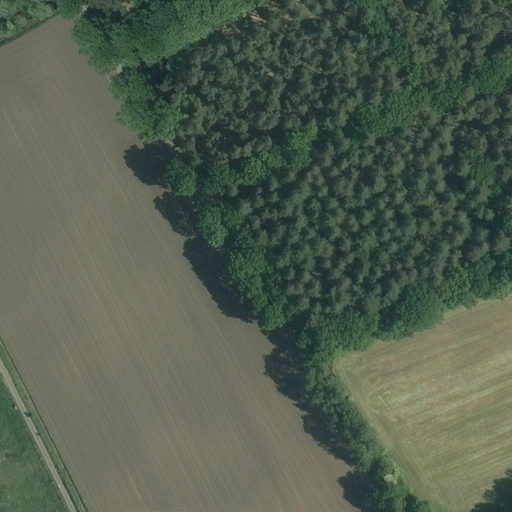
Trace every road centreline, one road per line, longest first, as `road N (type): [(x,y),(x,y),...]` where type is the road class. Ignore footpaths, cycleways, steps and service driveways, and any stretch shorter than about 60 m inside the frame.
road 1 (track): [(379,511),(302,384),(272,316),(73,0)]
road 2 (track): [(69,511),(0,366)]
